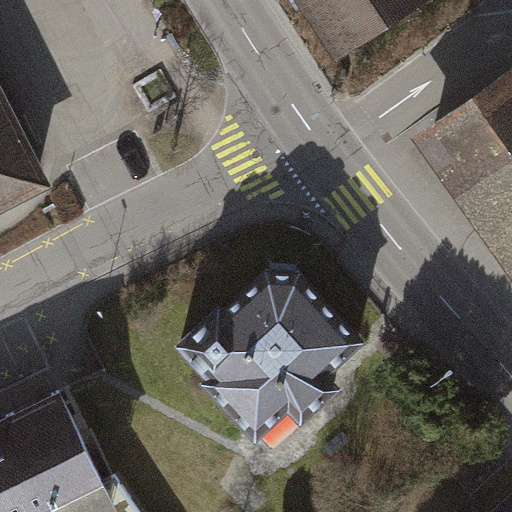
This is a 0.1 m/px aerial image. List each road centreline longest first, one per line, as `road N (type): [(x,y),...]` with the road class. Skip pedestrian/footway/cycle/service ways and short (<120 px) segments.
road 1 (residential): [(314,139),(245,166),(0,303)]
road 2 (primary): [(511,375),(314,139)]
road 3 (primary): [(314,139),(228,0)]
